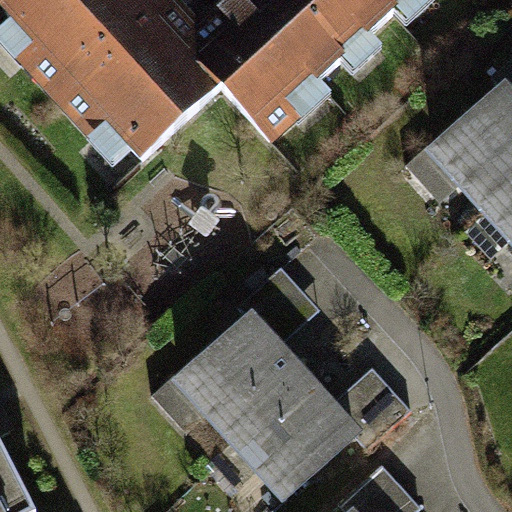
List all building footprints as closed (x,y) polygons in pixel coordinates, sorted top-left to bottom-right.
[(144,0),(49,0),(16,30),(148,177),(234,100),(198,59),(144,0)] [(262,0),(198,59),(234,100),(278,146),(438,0),(262,0)] [(511,68),(502,78),(511,88),(511,68)] [(511,99),(440,164),(511,242),(511,99)] [(241,314),(278,355),(320,317),(283,276),(241,314)] [(254,329),(174,402),(275,511),(328,511),(379,466),(369,455),(332,414),(278,355),(254,329)] [(374,377),(332,414),(369,455),(410,418),(374,377)] [(31,511),(0,450),(0,511),(31,511)] [(418,511),(382,470),(343,505),(348,511),(418,511)]
